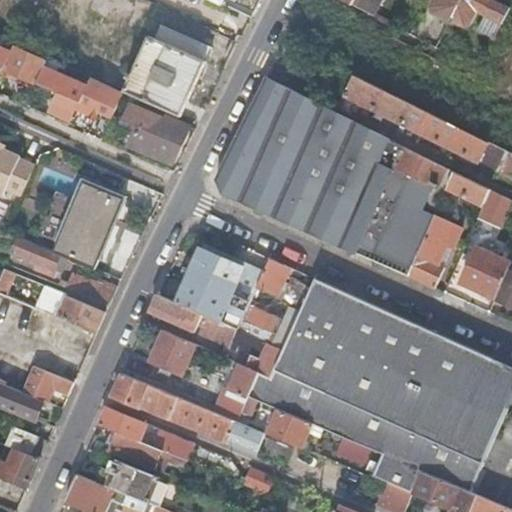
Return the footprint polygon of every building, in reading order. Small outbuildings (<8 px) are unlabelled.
[(354,0),(353,4),(366,11),(375,15),(382,0),(354,0)] [(437,10),(452,18),(461,0),(437,0),(435,4),(437,10)] [(496,37),(497,35),(511,7),(498,0),(461,0),(452,18),(468,26),(473,24),(480,12),(488,16),(481,30),(496,37)] [(296,21),(287,40),(307,50),(311,52),(322,57),(331,39),(320,34),(320,33),(296,21)] [(125,90),(181,115),(206,60),(207,59),(206,59),(212,45),(162,23),(155,37),(149,34),(131,73),(128,72),(126,77),(127,77),(129,78),(124,90),(125,90)] [(114,116),(123,94),(68,70),(70,66),(33,49),(31,52),(17,46),(14,51),(4,47),(0,44),(0,73),(3,75),(4,74),(19,80),(21,74),(33,79),(41,83),(61,92),(53,110),(73,119),(71,124),(87,131),(97,108),(114,116)] [(356,74),(345,69),(340,79),(351,85),(356,74)] [(356,74),(351,85),(346,94),(373,108),(403,123),(416,129),(480,161),(490,141),(356,74)] [(409,276),(437,214),(445,196),(436,191),(447,166),(268,77),(217,177),(224,193),(409,276)] [(31,106),(41,83),(33,79),(28,90),(29,91),(24,103),(31,106)] [(136,126),(129,143),(173,162),(180,145),(189,124),(166,114),(164,117),(131,103),(123,120),(136,126)] [(416,129),(403,123),(400,130),(412,136),(416,129)] [(0,191),(4,193),(7,188),(22,194),(35,164),(20,158),(21,155),(4,148),(6,144),(0,141),(0,191)] [(503,147),(490,141),(480,161),(501,172),(507,159),(499,155),(503,147)] [(511,152),(503,147),(499,155),(507,159),(501,172),(511,177),(511,152)] [(436,191),(445,196),(447,191),(457,171),(447,166),(436,191)] [(447,191),(455,195),(458,190),(486,203),(493,188),(457,171),(447,191)] [(73,209),(55,251),(96,268),(126,198),(85,180),(73,209)] [(511,198),(493,188),(486,203),(480,216),(500,226),(511,203),(511,198)] [(445,196),(437,214),(448,219),(458,197),(455,195),(447,191),(445,196)] [(448,219),(437,214),(409,276),(436,288),(446,266),(440,263),(448,245),(454,248),(464,226),(448,219)] [(18,235),(0,227),(0,244),(12,250),(18,236),(18,235)] [(18,236),(12,250),(38,261),(51,266),(54,267),(60,253),(18,236)] [(446,266),(454,248),(448,245),(440,263),(446,266)] [(462,282),(496,298),(497,294),(511,262),(511,260),(479,245),(462,282)] [(237,329),(257,286),(262,275),(202,249),(178,304),(222,323),(222,324),(236,330),(237,329)] [(277,296),(290,266),(271,257),(262,275),(257,286),(277,296)] [(51,266),(38,261),(35,267),(48,273),(51,266)] [(511,262),(497,294),(506,298),(505,300),(511,303),(511,262)] [(3,271),(0,277),(0,289),(7,293),(16,271),(5,267),(3,271)] [(109,305),(119,284),(106,279),(104,284),(73,272),(69,283),(63,280),(61,285),(109,305)] [(306,299),(312,286),(291,276),(279,301),(289,305),(301,311),(306,299)] [(394,486),(413,494),(414,491),(423,471),(471,491),(511,395),(511,365),(346,291),(316,278),(312,286),(306,299),(301,311),(295,323),(284,349),(271,377),(259,372),(248,397),(277,409),(312,424),(380,453),(370,476),(388,483),(394,486)] [(58,314),(98,331),(107,310),(67,293),(58,314)] [(259,338),(237,329),(236,330),(222,324),(222,323),(178,304),(158,295),(150,313),(194,332),(197,332),(216,340),(231,341),(252,350),(259,338)] [(295,323),(301,311),(289,305),(283,318),(295,323)] [(276,334),(283,318),(263,309),(255,325),(276,334)] [(272,343),(284,349),(295,323),(283,318),(276,334),(272,343)] [(197,345),(164,331),(151,361),(183,376),(197,345)] [(242,365),(259,372),(271,377),(284,349),(272,343),(268,342),(260,359),(247,354),(242,352),(237,363),(240,364),(242,365)] [(239,417),(248,397),(259,372),(242,365),(240,364),(227,389),(223,387),(215,407),(239,417)] [(75,381),(44,368),(33,395),(45,400),(63,407),(66,402),(51,395),(55,384),(71,391),(75,381)] [(169,420),(179,396),(123,373),(112,396),(169,420)] [(33,395),(23,391),(0,381),(0,404),(37,419),(45,400),(33,395)] [(256,455),(267,433),(179,396),(169,420),(256,455)] [(148,424),(107,408),(100,424),(119,432),(147,443),(150,437),(143,435),(148,424)] [(302,448),(312,424),(277,409),(267,433),(302,448)] [(153,446),(160,429),(148,424),(143,435),(150,437),(147,443),(153,446)] [(6,444),(15,447),(31,454),(38,435),(14,425),(6,444)] [(163,450),(188,460),(195,444),(160,429),(153,446),(163,450)] [(156,468),(163,450),(153,446),(147,443),(119,432),(111,450),(156,468)] [(263,452),(288,462),(293,448),(269,438),(263,452)] [(337,452),(366,463),(371,450),(343,439),(337,452)] [(0,473),(28,485),(41,457),(31,454),(15,447),(8,463),(0,460),(0,473)] [(108,486),(150,503),(161,477),(119,460),(108,486)] [(269,493),(276,477),(251,466),(244,483),(269,493)] [(470,511),(478,494),(471,491),(423,471),(414,491),(450,507),(452,504),(459,508),(457,511),(470,511)] [(86,510),(92,511),(108,511),(113,500),(132,508),(130,511),(172,511),(163,509),(150,503),(108,486),(77,474),(65,501),(86,510)] [(384,508),(394,511),(405,511),(413,494),(394,486),(388,483),(378,505),(384,508)] [(511,511),(511,507),(478,494),(470,511),(511,511)] [(337,511),(339,507),(326,502),(322,511),(337,511)] [(361,511),(341,503),(339,507),(337,511),(361,511)]
